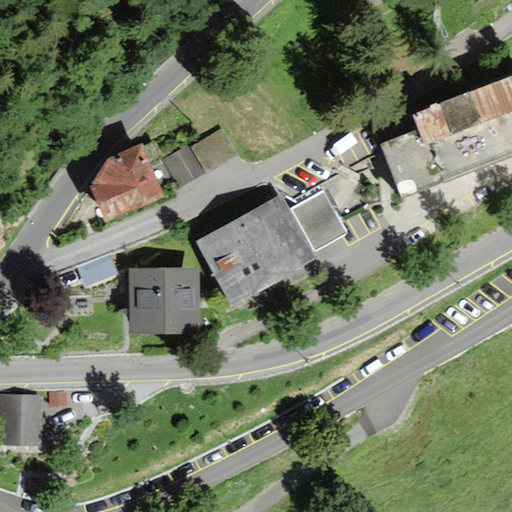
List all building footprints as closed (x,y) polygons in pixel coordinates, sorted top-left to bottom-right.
[(422,132),(385,147),(403,195),(439,181),(511,153),(511,77),(415,114),(422,132)] [(221,131),(167,160),(180,184),(234,154),(221,131)] [(142,147),(110,162),(93,187),(95,192),(107,221),(161,198),(142,147)] [(202,241),(232,298),(312,257),(297,228),(282,200),(202,241)] [(83,277),(117,272),(114,253),(80,258),(83,277)] [(133,301),(132,329),(197,331),(199,274),(133,272),(133,301)] [(39,397),(2,396),(1,441),(37,443),(39,397)]
